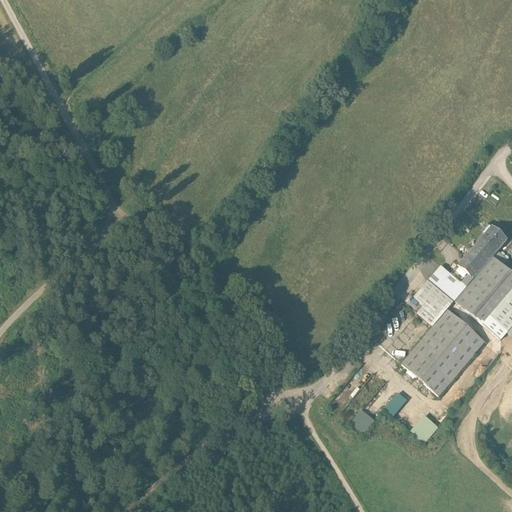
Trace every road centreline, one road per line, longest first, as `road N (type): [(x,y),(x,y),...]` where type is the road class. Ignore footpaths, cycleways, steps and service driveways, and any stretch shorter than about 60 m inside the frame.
road 1 (track): [(4,0),(121,209),(259,323),(288,378)]
road 2 (track): [(288,378),(126,511)]
road 3 (track): [(0,351),(58,302),(121,209)]
road 4 (track): [(347,511),(288,378)]
